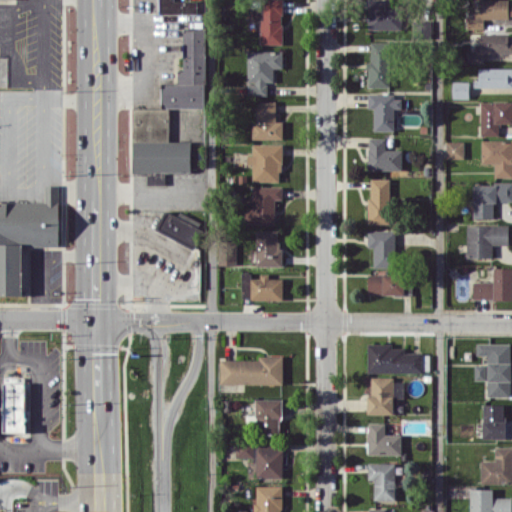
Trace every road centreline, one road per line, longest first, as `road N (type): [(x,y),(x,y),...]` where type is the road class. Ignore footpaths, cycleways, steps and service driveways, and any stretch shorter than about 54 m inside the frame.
road 1 (residential): [(0,318),(511,321)]
road 2 (residential): [(325,0),(325,511)]
road 3 (secondary): [(96,3),(101,511)]
road 4 (residential): [(161,511),(160,320)]
